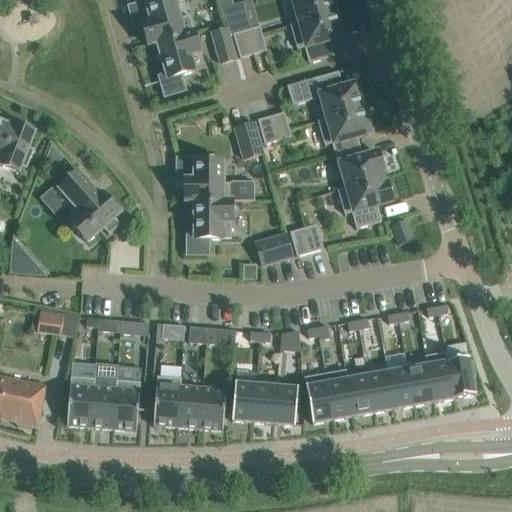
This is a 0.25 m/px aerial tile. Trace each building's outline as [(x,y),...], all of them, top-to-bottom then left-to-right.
[(174,0),(156,6),(146,8),(150,23),(142,26),(148,47),(193,34),(194,34),(189,17),(180,20),(174,0)] [(289,0),(291,4),(293,3),(299,24),(290,26),(290,27),(334,15),(332,7),(335,7),(333,0),(289,0)] [(297,51),(304,49),(309,66),(334,58),(330,42),(344,38),(339,21),(336,22),(334,15),(290,27),(297,51)] [(259,28),(246,32),(253,56),(266,52),(259,28)] [(211,35),(220,66),(236,61),(227,30),(211,35)] [(240,60),(253,56),(246,32),(233,36),(240,60)] [(199,56),(193,34),(148,47),(149,48),(157,46),(167,81),(195,73),(191,58),(199,56)] [(363,103),(358,86),(343,90),(339,74),(287,88),(293,107),(319,100),(325,120),(318,122),(318,123),(362,111),(360,103),(363,103)] [(332,145),(335,156),(360,149),(357,138),(372,134),(367,117),(364,118),(362,111),(318,123),(325,147),(332,145)] [(291,139),(284,115),(271,118),(278,142),(291,139)] [(258,122),(259,125),(265,146),(278,142),(271,118),(258,122)] [(0,156),(3,157),(0,164),(0,166),(19,174),(22,168),(27,170),(34,151),(29,149),(35,135),(31,134),(33,129),(20,124),(18,129),(15,127),(14,129),(0,123),(0,156)] [(263,156),(254,125),(235,131),(244,162),(263,156)] [(337,192),(338,193),(382,180),(380,173),(383,172),(378,155),(363,159),(360,149),(335,156),(338,169),(341,168),(347,189),(337,192)] [(232,203),(231,185),(223,185),(223,165),(190,165),(190,181),(185,181),(185,203),(232,203)] [(115,220),(122,214),(105,193),(99,198),(78,174),(59,191),(80,215),(69,224),(87,245),(103,230),(109,237),(120,227),(115,220)] [(352,215),(356,231),(382,224),(377,207),(392,203),(387,186),(384,187),(382,180),(338,193),(345,217),(352,215)] [(232,226),(232,203),(185,203),(185,204),(194,204),(194,241),(223,241),(223,240),(231,240),(231,226),(232,226)] [(413,243),(406,223),(392,228),(399,248),(413,243)] [(316,227),(303,231),(310,255),(323,251),(316,227)] [(310,255),(303,231),(290,234),(297,258),(310,255)] [(262,268),(293,260),(286,236),(255,245),(262,268)] [(9,260),(7,276),(39,279),(40,263),(9,260)] [(245,307),(242,327),(260,330),(264,310),(245,307)] [(446,307),(436,309),(438,318),(448,316),(446,307)] [(436,309),(426,311),(428,320),(438,318),(436,309)] [(66,317),(42,313),(39,334),(63,337),(66,317)] [(407,314),(397,316),(399,325),(409,323),(407,314)] [(397,316),(387,318),(389,327),(399,325),(397,316)] [(86,329),(98,330),(99,321),(87,320),(86,329)] [(114,335),(115,323),(99,321),(98,330),(98,333),(114,335)] [(367,321),(357,323),(359,332),(369,330),(367,321)] [(134,324),(121,323),(121,335),(134,336),(134,324)] [(357,323),(347,325),(349,334),(359,332),(357,323)] [(185,328),(162,327),(161,341),(183,342),(185,328)] [(327,328),(317,330),(319,342),(329,341),(327,328)] [(208,330),(189,329),(188,345),(206,346),(208,330)] [(206,346),(218,347),(219,331),(208,330),(206,346)] [(317,330),(307,332),(309,344),(319,342),(317,330)] [(225,332),(224,348),(233,348),(235,333),(225,332)] [(298,333),(288,335),(290,344),(300,342),(298,333)] [(250,334),(250,343),(260,344),(261,335),(250,334)] [(261,335),(260,344),(270,345),(271,336),(261,335)] [(447,364),(455,401),(476,397),(469,360),(447,364)] [(447,363),(427,366),(434,406),(456,402),(455,401),(447,364),(447,363)] [(434,406),(427,366),(407,370),(414,409),(434,406)] [(407,370),(387,374),(394,413),(414,409),(407,370)] [(394,413),(387,374),(367,377),(374,417),(394,413)] [(374,417),(367,377),(346,381),(353,420),(374,417)] [(0,378),(0,420),(37,428),(41,409),(45,388),(0,378)] [(153,428),(176,430),(180,380),(157,378),(153,428)] [(94,381),(71,379),(67,428),(90,430),(94,381)] [(94,381),(90,430),(113,432),(117,382),(117,380),(94,379),(94,381)] [(176,430),(199,432),(203,390),(181,388),(181,380),(180,380),(176,430)] [(353,420),(346,381),(326,384),(333,424),(353,420)] [(117,382),(113,432),(136,434),(140,384),(117,382)] [(326,384),(307,388),(314,427),(333,424),(326,384)] [(256,387),(236,385),(233,424),(253,426),(256,387)] [(277,388),(256,387),(253,426),(273,428),(277,388)] [(277,388),(273,428),(294,429),(297,390),(277,388)] [(203,390),(199,432),(223,433),(226,392),(203,390)]
